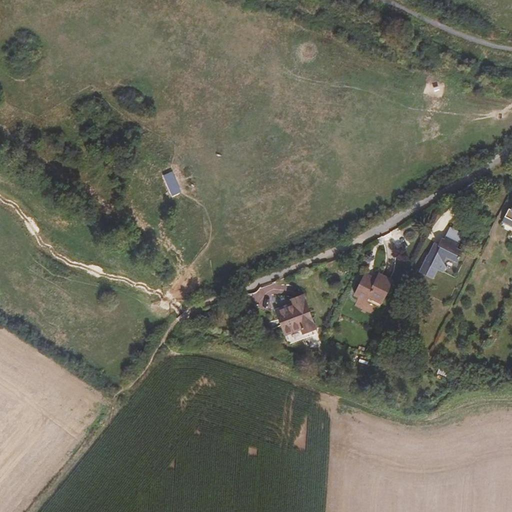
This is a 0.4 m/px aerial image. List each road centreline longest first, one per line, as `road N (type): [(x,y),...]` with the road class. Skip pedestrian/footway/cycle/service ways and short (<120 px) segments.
road 1 (residential): [(207,303),(328,253),(511,150)]
road 2 (track): [(32,511),(111,410)]
